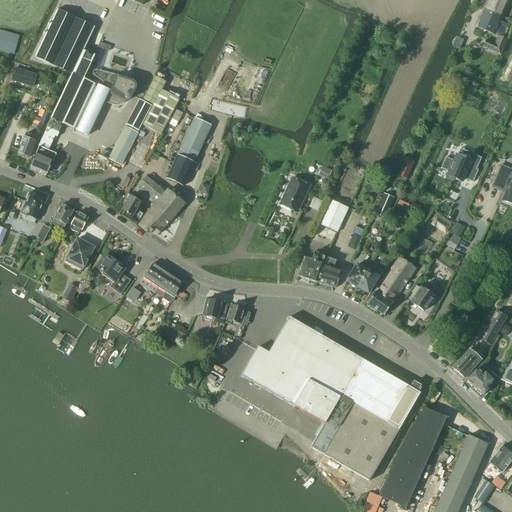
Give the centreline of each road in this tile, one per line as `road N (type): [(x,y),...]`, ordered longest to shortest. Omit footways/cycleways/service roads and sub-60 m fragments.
road 1 (tertiary): [(511,438),(407,343),(358,312),(312,294),(203,278),(55,191),(0,172)]
road 2 (unknown): [(275,291),(225,396),(301,438)]
